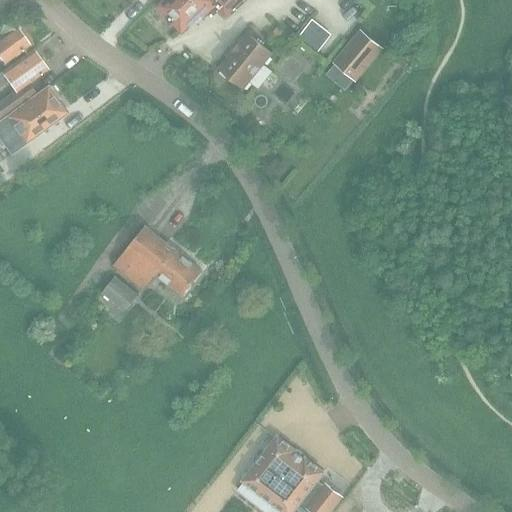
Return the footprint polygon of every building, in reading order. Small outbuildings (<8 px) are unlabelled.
[(225,11),(237,0),(162,0),(156,6),(159,9),(159,12),(162,16),(167,16),(181,31),(201,12),(204,15),(217,3),(225,11)] [(0,59),(3,63),(28,46),(14,26),(0,36),(0,59)] [(361,31),(338,58),(358,75),(381,48),(361,31)] [(243,88),(249,80),(258,87),(272,71),(263,63),(271,53),(247,33),(219,68),(243,88)] [(0,72),(0,83),(6,79),(14,90),(0,100),(0,117),(33,93),(26,83),(45,69),(31,50),(0,72)] [(10,111),(0,118),(0,140),(9,153),(22,144),(21,143),(32,135),(29,131),(32,128),(35,132),(64,111),(61,108),(62,105),(58,99),(55,100),(46,87),(12,112),(10,111)] [(183,295),(201,272),(145,226),(113,265),(143,289),(156,273),(183,295)] [(114,276),(101,292),(124,311),(137,295),(114,276)] [(274,511),(285,511),(287,510),(307,484),(316,474),(296,458),(292,462),(285,456),(288,452),(269,436),(234,479),(254,495),(255,494),(262,500),(261,501),(274,511)] [(307,484),(287,510),(288,511),(325,511),(340,493),(324,480),(316,491),(307,484)]
